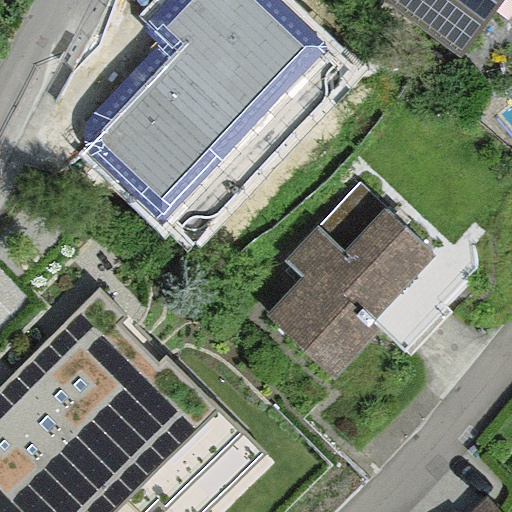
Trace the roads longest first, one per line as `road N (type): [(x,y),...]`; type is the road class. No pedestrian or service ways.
road 1 (residential): [(370,511),(443,446),(511,345)]
road 2 (residential): [(61,0),(0,132)]
